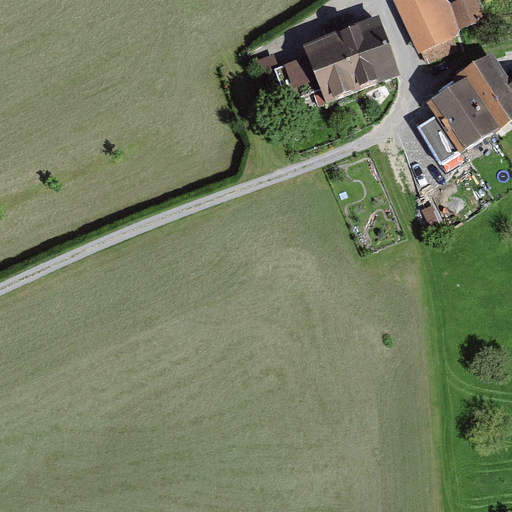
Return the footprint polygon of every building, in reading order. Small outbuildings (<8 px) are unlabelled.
[(423,56),(427,65),(456,51),(450,39),(456,37),(438,0),(394,0),(391,2),(418,59),(423,56)] [(478,0),(467,0),(451,5),(459,32),(486,24),(478,0)] [(329,105),(401,78),(379,20),(307,47),(329,105)] [(461,154),(511,122),(511,82),(508,85),(490,57),(458,77),(462,83),(429,104),(461,154)] [(322,94),(305,58),(278,70),(295,106),(322,94)]
